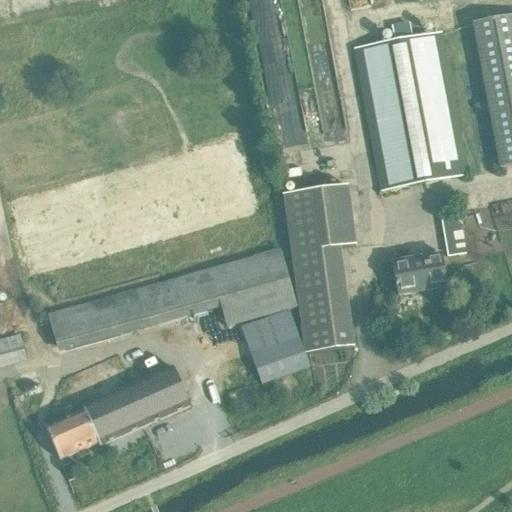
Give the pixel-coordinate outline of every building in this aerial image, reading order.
[(511,168),(511,18),(474,25),(502,171),(511,168)] [(464,177),(438,35),(356,50),(384,192),(464,177)] [(471,256),(464,215),(440,220),(447,260),(471,256)] [(207,262),(194,217),(149,229),(155,249),(179,243),(186,268),(207,262)] [(226,329),(296,309),(280,252),(210,272),(220,310),(226,329)] [(392,298),(446,289),(440,256),(392,265),(395,284),(390,285),(392,298)] [(261,388),(310,370),(286,313),(240,329),(261,388)] [(0,362),(25,356),(20,337),(0,342),(0,362)] [(100,447),(190,407),(173,368),(83,408),(84,411),(99,444),(100,447)] [(99,444),(84,411),(44,429),(59,461),(99,444)]
